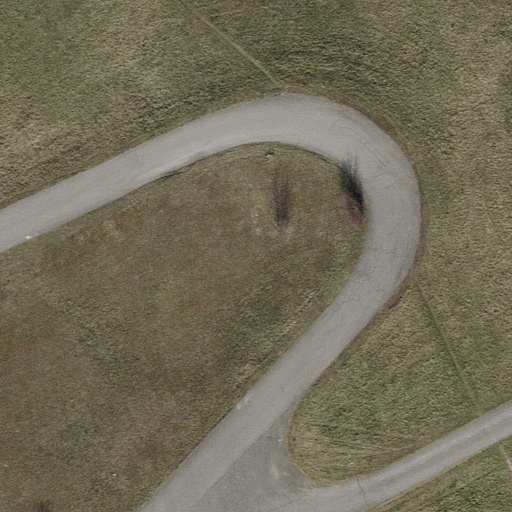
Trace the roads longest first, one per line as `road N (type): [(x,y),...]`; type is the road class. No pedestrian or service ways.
road 1 (track): [(184,511),(375,300),(402,219),(361,150),(304,125),(230,131),(0,241)]
road 2 (track): [(322,511),(511,430)]
